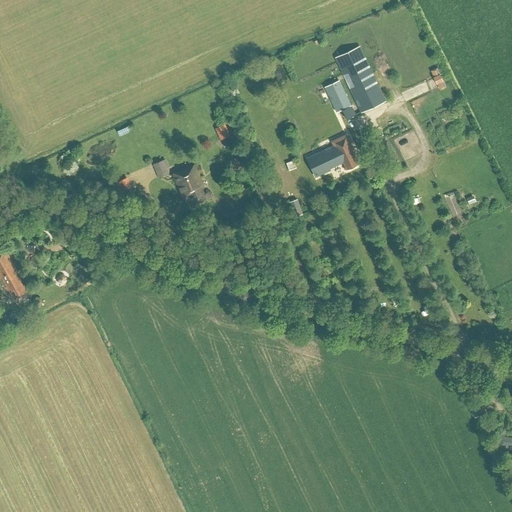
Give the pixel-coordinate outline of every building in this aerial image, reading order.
[(359,46),(335,57),(341,68),(364,57),(359,46)] [(439,89),(446,86),(437,67),(430,70),(439,89)] [(350,105),(339,80),(325,87),(336,111),(350,105)] [(249,125),(244,128),(250,138),(255,135),(249,125)] [(345,160),(351,171),(363,166),(356,150),(358,149),(351,134),(335,141),(338,147),(325,152),(331,166),(345,160)] [(273,142),(277,153),(287,150),(283,138),(273,142)] [(435,155),(444,150),(440,143),(431,148),(435,155)] [(324,151),(305,160),(304,160),(312,179),(333,170),(331,166),(325,152),(324,151)] [(237,157),(230,160),(234,168),(241,165),(237,157)] [(154,163),(159,177),(169,173),(164,159),(154,163)] [(191,199),(193,204),(206,199),(202,188),(203,188),(194,165),(173,173),(182,198),(182,197),(184,201),(191,199)] [(289,182),(296,179),(291,166),(283,169),(289,182)] [(322,181),(324,190),(333,188),(331,180),(322,181)] [(456,188),(461,197),(471,191),(466,183),(456,188)] [(502,189),(493,195),(499,205),(508,199),(502,189)] [(363,194),(366,202),(376,199),(373,191),(363,194)] [(443,206),(454,201),(450,192),(439,197),(443,206)] [(294,217),(302,214),(297,199),(289,202),(294,217)] [(351,205),(342,209),(347,220),(356,215),(351,205)] [(421,208),(413,212),(419,225),(427,221),(421,208)] [(302,219),(293,219),(294,228),(303,228),(302,219)] [(443,244),(453,240),(450,232),(440,236),(443,244)] [(362,254),(370,250),(366,241),(358,244),(362,254)] [(21,278),(6,250),(0,252),(0,277),(7,290),(9,289),(14,299),(27,292),(20,279),(21,278)] [(459,251),(454,253),(456,262),(462,260),(459,251)] [(367,272),(378,266),(375,259),(363,264),(367,272)] [(318,263),(312,266),(316,277),(323,274),(318,263)] [(466,271),(459,273),(464,285),(471,283),(466,271)] [(66,279),(66,278),(66,277),(66,276),(65,275),(64,274),(63,273),(62,273),(61,273),(60,273),(59,273),(58,274),(57,275),(56,276),(56,277),(56,278),(56,279),(56,280),(57,281),(57,282),(58,283),(59,283),(60,283),(61,283),(62,283),(63,283),(64,282),(65,282),(65,281),(66,280),(66,279)] [(415,282),(418,289),(426,286),(423,279),(415,282)] [(42,302),(42,301),(42,300),(42,299),(41,298),(40,297),(39,297),(38,296),(37,296),(35,297),(34,298),(33,298),(33,299),(33,300),(32,301),(33,302),(33,303),(33,304),(34,305),(35,305),(36,306),(37,306),(38,306),(39,306),(40,305),(41,305),(41,304),(42,303),(42,302)] [(383,307),(393,305),(391,296),(381,298),(383,307)] [(475,311),(478,322),(487,320),(485,309),(475,311)]
